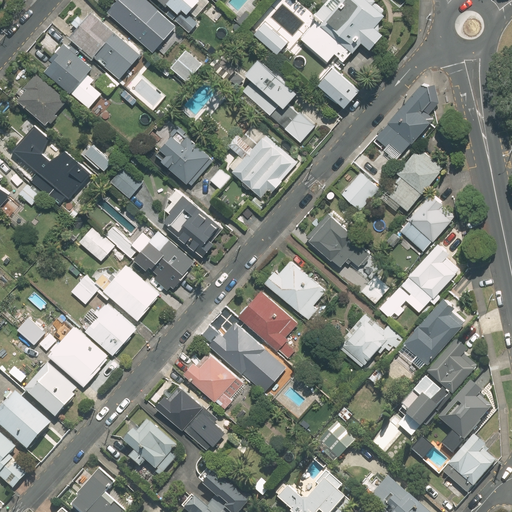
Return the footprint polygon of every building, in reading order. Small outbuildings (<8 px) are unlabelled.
[(117,0),(108,11),(143,40),(165,13),(149,0),(117,0)] [(160,0),(178,14),(174,20),(189,33),(198,22),(188,13),(198,0),(160,0)] [(384,35),(375,27),(386,15),(383,13),(384,11),(370,0),(327,0),(313,17),(318,21),(302,38),(329,61),(335,54),(345,62),(362,42),(371,50),(384,35)] [(121,79),(141,54),(90,12),(70,37),(121,79)] [(254,35),(277,55),(288,42),(265,22),(254,35)] [(53,61),(45,71),(89,107),(101,92),(92,85),(95,82),(87,75),(93,67),(64,43),(51,59),(53,61)] [(171,68),(187,82),(203,63),(186,49),(171,68)] [(249,80),(219,53),(209,65),(239,92),(249,80)] [(316,125),(290,102),(299,92),(262,59),(247,76),(253,81),(243,92),(301,143),(316,125)] [(360,90),(334,68),(319,86),(344,109),(360,90)] [(168,96),(139,71),(125,87),(154,112),(168,96)] [(97,84),(108,93),(118,81),(107,72),(97,84)] [(56,114),(67,101),(34,74),(24,86),(26,87),(18,98),(50,124),(57,115),(56,114)] [(214,110),(229,94),(207,75),(178,107),(192,120),(207,103),(214,110)] [(393,139),(405,150),(429,122),(419,113),(431,100),(428,85),(423,84),(378,135),(388,144),(393,139)] [(32,181),(64,207),(93,172),(66,150),(50,160),(43,154),(51,137),(35,124),(12,153),(37,174),(32,181)] [(262,198),(269,190),(272,193),(283,181),(280,178),(293,164),(263,138),(254,148),(238,134),(229,145),(245,159),(233,173),(262,198)] [(161,160),(188,184),(212,157),(188,136),(182,143),(174,136),(161,150),(166,154),(161,160)] [(92,145),(85,153),(106,170),(113,162),(92,145)] [(384,189),(408,210),(444,169),(420,148),(384,189)] [(111,181),(131,198),(145,182),(125,166),(111,181)] [(211,180),(220,189),(228,180),(232,176),(222,168),(211,180)] [(342,193),(361,209),(380,188),(362,172),(342,193)] [(0,206),(11,194),(0,184),(0,181),(2,178),(0,176),(0,206)] [(228,180),(220,189),(226,194),(234,185),(228,180)] [(19,193),(33,205),(41,196),(27,184),(19,193)] [(116,206),(124,197),(110,185),(102,193),(99,190),(87,203),(106,220),(117,207),(116,206)] [(399,230),(424,251),(451,219),(438,208),(442,203),(431,193),(399,230)] [(163,220),(205,257),(226,232),(184,195),(163,220)] [(372,251),(332,216),(310,240),(339,266),(347,257),(359,267),(372,251)] [(106,234),(132,257),(140,247),(114,225),(106,234)] [(79,243),(100,261),(115,244),(94,226),(79,243)] [(147,264),(175,288),(197,263),(160,231),(141,254),(150,262),(147,264)] [(401,284),(425,305),(455,271),(442,260),(449,252),(438,242),(401,284)] [(6,254),(1,261),(7,266),(12,259),(6,254)] [(314,305),(326,290),(295,262),(282,277),(274,271),(264,282),(307,319),(317,308),(314,305)] [(106,290),(140,320),(161,295),(128,266),(106,290)] [(72,291),(87,304),(101,288),(86,275),(72,291)] [(363,290),(377,302),(390,288),(376,275),(363,290)] [(380,308),(390,317),(410,295),(400,286),(380,308)] [(286,336),(299,322),(262,290),(240,315),(288,358),(296,349),(286,340),(288,338),(286,336)] [(427,363),(462,325),(449,313),(455,307),(445,298),(404,342),(427,363)] [(86,330),(114,354),(137,327),(109,303),(86,330)] [(19,329),(35,343),(45,332),(28,318),(19,329)] [(380,352),(385,346),(390,350),(394,345),(396,347),(407,335),(392,321),(381,333),(365,318),(342,343),(365,363),(378,350),(380,352)] [(202,337),(259,387),(282,361),(235,321),(223,334),(212,325),(202,337)] [(13,330),(5,324),(0,329),(0,337),(4,341),(13,330)] [(48,356),(83,388),(111,357),(75,325),(48,356)] [(452,394),(474,370),(461,359),(466,353),(455,343),(428,373),(452,394)] [(185,374),(225,409),(233,399),(223,391),(237,376),(212,354),(200,367),(195,363),(185,374)] [(24,393),(55,419),(80,391),(49,365),(24,393)] [(10,374),(21,384),(27,378),(15,368),(10,374)] [(379,369),(369,380),(375,386),(385,375),(379,369)] [(473,384),(479,390),(491,377),(484,371),(473,384)] [(264,389),(269,394),(279,383),(273,378),(264,389)] [(456,419),(470,432),(491,409),(477,397),(481,392),(479,390),(473,384),(472,384),(443,416),(452,424),(456,419)] [(156,405),(207,449),(227,427),(179,385),(168,397),(165,394),(156,405)] [(0,410),(0,426),(29,451),(52,425),(15,393),(0,410)] [(405,414),(419,428),(438,408),(423,394),(405,414)] [(353,415),(344,408),(337,415),(346,423),(353,415)] [(406,429),(391,416),(370,441),(385,454),(406,429)] [(356,438),(337,422),(320,442),(338,458),(356,438)] [(145,461),(161,474),(176,457),(171,453),(177,446),(151,423),(139,435),(134,430),(124,442),(134,451),(129,456),(141,466),(145,461)] [(0,479),(12,490),(29,471),(11,455),(17,448),(0,433),(0,479)] [(467,493),(492,465),(479,453),(485,447),(473,436),(441,470),(467,493)] [(432,446),(423,437),(409,450),(418,459),(432,446)] [(127,511),(105,493),(113,484),(99,471),(77,495),(79,497),(71,505),(78,511),(127,511)] [(302,500),(288,488),(279,497),(294,510),(292,511),(332,511),(345,498),(337,491),(342,485),(327,472),(317,483),(320,486),(318,488),(309,500),(302,500)] [(239,511),(252,499),(242,490),(238,494),(215,474),(205,486),(216,496),(207,507),(195,497),(184,509),(186,511),(239,511)] [(377,511),(428,511),(388,477),(366,502),(377,511)] [(270,485),(262,479),(251,492),(258,499),(270,485)] [(438,491),(428,480),(421,488),(432,498),(438,491)]
